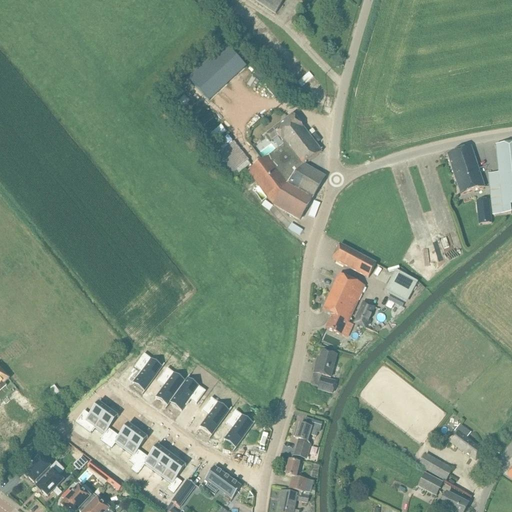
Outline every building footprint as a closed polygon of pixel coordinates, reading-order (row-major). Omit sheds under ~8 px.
[(254,0),(276,14),(284,0),(254,0)] [(209,101),(246,67),(225,45),(189,79),(209,101)] [(268,81),(263,85),(265,87),(274,97),(278,93),(268,81)] [(231,112),(231,131),(240,131),(239,111),(231,112)] [(209,114),(201,121),(205,125),(213,118),(209,114)] [(302,168),(304,166),(322,152),(293,115),(266,135),(272,141),(278,137),(285,145),(302,168)] [(502,207),(510,206),(511,206),(511,143),(496,146),(500,185),(502,207)] [(267,159),(286,184),(312,199),(324,178),(304,166),(302,168),(285,145),(267,159)] [(485,188),(474,157),(471,148),(447,155),(450,165),(461,196),(485,188)] [(300,220),(312,199),(286,184),(267,159),(249,173),(273,205),(300,220)] [(511,214),(510,206),(502,207),(500,185),(489,186),(492,210),(493,216),(511,214)] [(476,202),(479,226),(491,225),(489,201),(476,202)] [(376,264),(349,250),(340,245),(332,259),(368,278),(376,264)] [(443,246),(445,257),(452,256),(450,245),(443,246)] [(396,271),(385,291),(396,296),(406,301),(407,302),(410,298),(413,292),(417,285),(418,283),(396,271)] [(348,323),(365,287),(339,275),(323,312),(332,316),(326,329),(341,336),(347,323),(348,323)] [(396,296),(392,303),(402,308),(406,301),(396,296)] [(364,303),(354,323),(365,328),(374,308),(364,303)] [(175,349),(169,344),(166,348),(172,353),(175,349)] [(337,355),(332,354),(322,351),(318,365),(316,365),(314,374),(331,378),(337,355)] [(139,375),(134,382),(145,391),(161,369),(143,356),(136,365),(142,371),(139,375)] [(0,387),(9,379),(0,368),(0,387)] [(166,385),(157,397),(169,405),(171,402),(183,385),(185,383),(167,370),(159,380),(166,385)] [(332,392),(335,382),(321,378),(318,388),(332,392)] [(183,385),(171,402),(182,410),(191,399),(197,403),(205,393),(187,380),(185,383),(183,385)] [(152,391),(157,384),(153,381),(148,388),(152,391)] [(210,414),(201,427),(212,435),(213,434),(226,416),(229,412),(211,399),(203,410),(207,413),(210,414)] [(85,411),(76,422),(82,427),(86,422),(95,429),(100,422),(109,410),(100,403),(91,416),(85,411)] [(100,422),(95,429),(104,435),(100,440),(106,444),(109,439),(114,433),(109,429),(118,416),(109,410),(100,422)] [(234,427),(226,438),(238,447),(253,426),(235,412),(230,419),(227,423),(234,427)] [(323,423),(313,420),(305,418),(303,426),(300,425),(297,432),(295,431),(293,437),(296,438),(296,439),(300,440),(297,450),(296,449),(295,455),(306,459),(310,445),(307,442),(309,435),(316,437),(318,431),(320,432),(323,423)] [(109,439),(106,444),(111,448),(115,443),(124,450),(129,444),(138,431),(129,425),(120,437),(114,433),(109,439)] [(471,433),(463,427),(460,425),(456,431),(458,433),(451,443),(475,460),(482,451),(466,439),(471,433)] [(129,444),(124,450),(133,456),(129,461),(135,466),(139,461),(143,454),(138,450),(147,438),(138,431),(129,444)] [(66,443),(62,447),(67,452),(71,448),(66,443)] [(139,461),(135,466),(141,470),(144,465),(154,472),(158,465),(168,453),(158,446),(149,458),(143,454),(139,461)] [(158,465),(154,472),(162,478),(167,472),(176,459),(168,453),(158,465)] [(419,467),(422,469),(424,470),(432,475),(439,462),(426,454),(419,467)] [(82,456),(72,466),(79,472),(88,463),(82,456)] [(36,483),(38,485),(45,479),(42,476),(49,469),(50,468),(39,458),(23,474),(28,479),(29,478),(34,484),(36,483)] [(167,472),(162,478),(171,485),(168,489),(173,494),(177,489),(182,482),(176,478),(185,466),(176,459),(167,472)] [(285,460),(283,468),(287,469),(285,475),(292,477),(289,490),(299,492),(304,494),(305,493),(309,494),(311,494),(312,488),(314,482),(308,481),(296,478),(300,464),(299,463),(289,461),(289,462),(285,460)] [(214,467),(205,480),(219,490),(232,500),(242,487),(230,479),(230,478),(229,479),(226,476),(214,467)] [(52,472),(49,469),(42,476),(45,479),(38,485),(36,488),(41,493),(42,492),(48,497),(63,482),(53,471),(52,472)] [(108,483),(112,478),(103,471),(99,476),(108,483)] [(424,474),(417,488),(436,497),(443,483),(424,474)] [(125,487),(112,478),(108,483),(121,493),(125,487)] [(187,481),(171,503),(180,509),(196,487),(187,481)] [(70,509),(73,511),(76,511),(93,494),(90,497),(79,487),(80,487),(79,486),(61,506),(67,511),(70,509)] [(292,511),(296,495),(291,494),(281,492),(280,498),(282,499),(279,511),(292,511)] [(93,494),(76,511),(77,511),(78,511),(79,511),(107,511),(110,510),(109,509),(98,499),(97,499),(93,494)] [(299,495),(298,502),(308,504),(310,497),(299,495)] [(464,511),(468,505),(454,498),(453,499),(447,496),(438,511),(464,511)]
